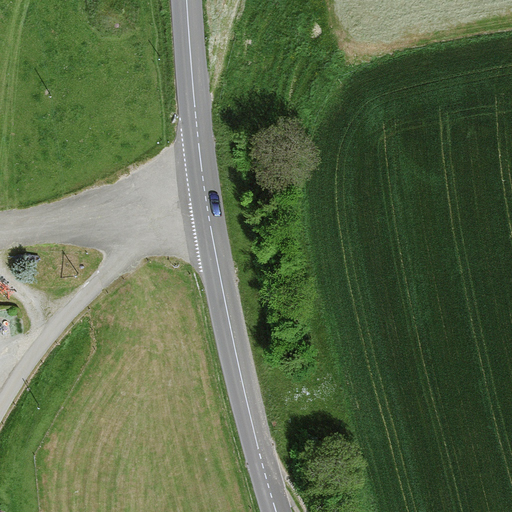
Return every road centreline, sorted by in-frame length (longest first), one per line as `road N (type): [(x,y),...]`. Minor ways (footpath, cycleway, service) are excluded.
road 1 (tertiary): [(187,0),(205,192),(277,511)]
road 2 (track): [(0,213),(57,130),(69,76),(62,0)]
